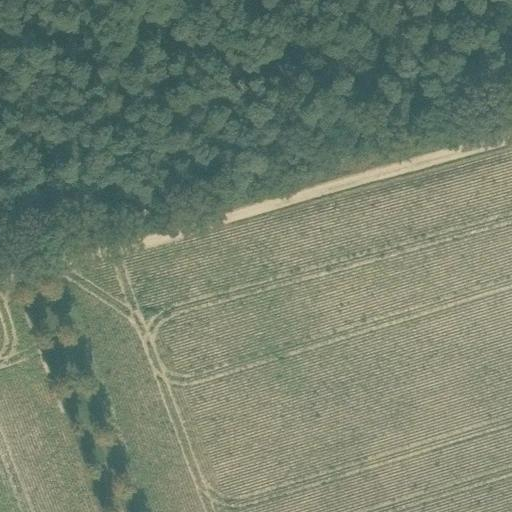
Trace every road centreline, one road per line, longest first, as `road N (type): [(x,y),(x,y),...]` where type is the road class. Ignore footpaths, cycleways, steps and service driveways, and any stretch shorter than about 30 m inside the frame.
road 1 (track): [(0,272),(511,130)]
road 2 (track): [(27,264),(118,511)]
